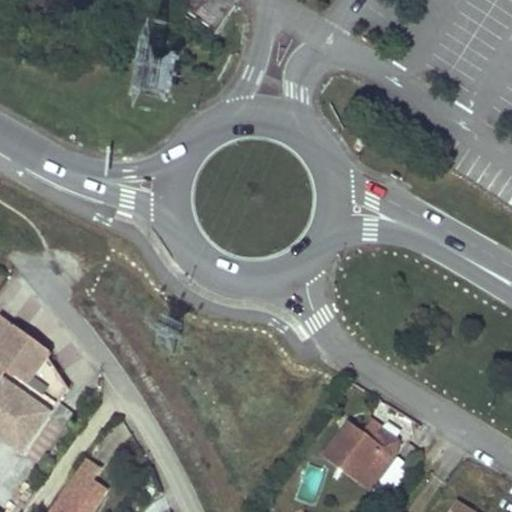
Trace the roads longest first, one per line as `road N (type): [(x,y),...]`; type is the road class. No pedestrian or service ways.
road 1 (residential): [(293,265),(318,319),(355,359),(511,456)]
road 2 (residential): [(191,511),(131,399),(53,287)]
road 3 (tertiary): [(511,267),(328,175)]
road 4 (tertiary): [(325,226),(400,233),(511,295)]
road 5 (tertiary): [(0,139),(32,164),(173,220)]
road 6 (tertiary): [(182,154),(103,169),(0,128)]
road 7 (tertiary): [(328,175),(298,133),(249,117),(200,134),(182,154)]
road 8 (tertiary): [(173,220),(184,243),(222,272),(271,275),(293,265)]
road 9 (unknown): [(131,399),(45,511)]
